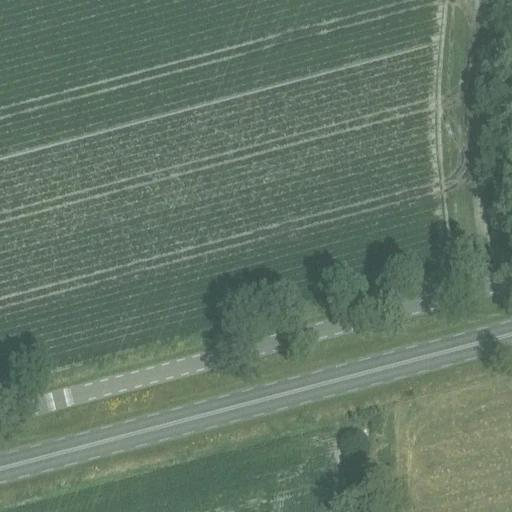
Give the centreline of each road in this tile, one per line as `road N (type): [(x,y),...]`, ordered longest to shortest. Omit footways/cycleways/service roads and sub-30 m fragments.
road 1 (unclassified): [(0,415),(511,281)]
road 2 (primary): [(0,468),(511,334)]
